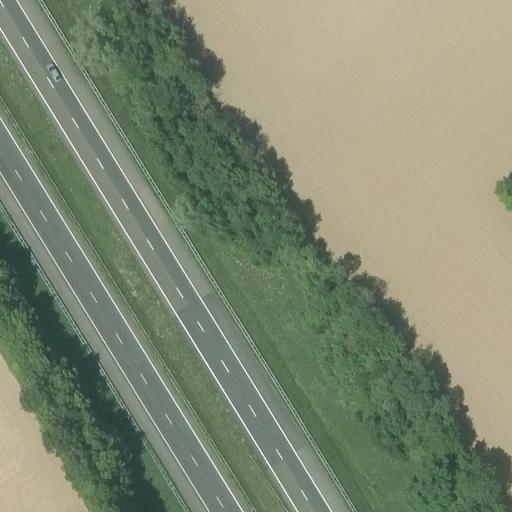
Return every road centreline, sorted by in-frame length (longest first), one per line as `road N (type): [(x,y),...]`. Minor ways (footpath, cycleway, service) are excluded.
road 1 (motorway): [(319,511),(7,0)]
road 2 (motorway): [(0,150),(223,511)]
